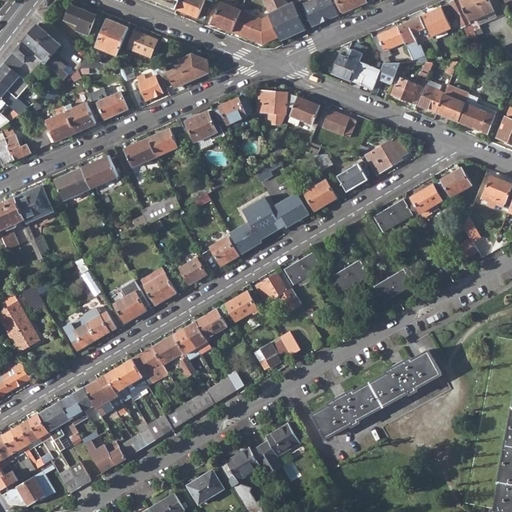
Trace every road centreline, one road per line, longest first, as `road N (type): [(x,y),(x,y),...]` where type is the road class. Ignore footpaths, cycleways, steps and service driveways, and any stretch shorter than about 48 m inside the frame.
road 1 (residential): [(454,142),(0,416)]
road 2 (residential): [(80,511),(511,258)]
road 3 (residential): [(0,186),(267,64)]
road 4 (residential): [(267,64),(454,142)]
road 5 (residential): [(100,0),(267,64)]
road 6 (residential): [(267,64),(412,0)]
